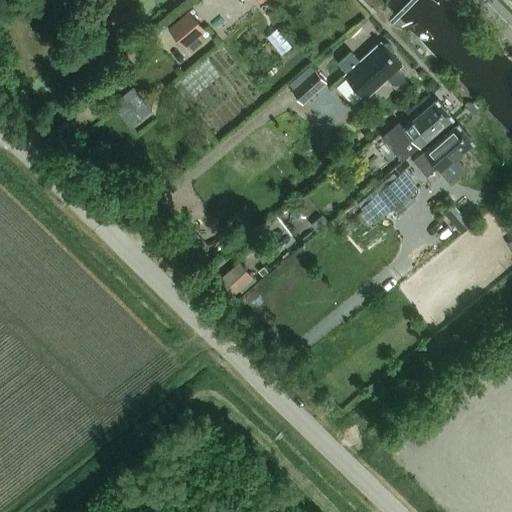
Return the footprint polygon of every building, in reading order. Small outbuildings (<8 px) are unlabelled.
[(168,27),(184,48),(206,31),(190,10),(168,27)] [(383,46),(381,43),(360,62),(351,53),(338,64),(347,74),(345,76),(365,99),(387,79),(392,85),(398,85),(403,80),(404,74),(399,69),(402,66),(391,55),(393,53),(393,50),(388,45),(385,45),(383,46)] [(303,105),(325,84),(314,72),(291,93),(303,105)] [(112,106),(131,128),(149,112),(131,90),(112,106)] [(401,162),(419,147),(452,119),(437,102),(404,130),(398,123),(380,137),(401,162)] [(473,143),(458,126),(420,159),(418,157),(414,161),(426,176),(437,167),(441,171),(473,143)] [(380,185),(383,189),(377,194),(378,195),(390,211),(391,210),(417,189),(403,172),(396,178),(393,174),(380,184),(380,185)] [(376,223),(383,217),(390,211),(378,195),(362,207),(360,209),(373,225),(376,223)] [(322,216),(310,226),(317,233),(329,223),(322,216)] [(222,280),(235,294),(251,279),(239,265),(222,280)]
